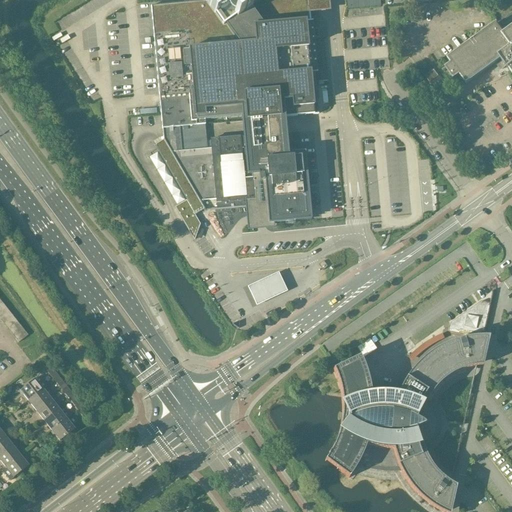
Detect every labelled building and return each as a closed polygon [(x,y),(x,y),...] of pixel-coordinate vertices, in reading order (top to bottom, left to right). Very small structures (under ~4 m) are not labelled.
[(203,0),(205,1),(151,6),(152,14),(154,36),(153,36),(162,129),(163,140),(165,143),(194,192),(215,191),(216,200),(215,200),(215,201),(216,201),(216,203),(217,209),(214,210),(215,210),(246,207),(245,207),(244,201),(253,200),(254,210),(256,210),(255,213),(261,216),(264,209),(267,209),(266,204),(270,203),(272,220),(307,217),(301,157),(284,159),(282,134),(281,118),(318,115),(314,73),(317,73),(312,21),(309,21),(308,13),(308,9),(311,9),(310,2),(310,1),(307,1),(307,0),(203,0)] [(130,18),(107,20),(110,51),(121,50),(124,91),(156,88),(152,47),(133,49),(130,18)] [(452,63),(445,68),(454,80),(461,75),(467,83),(500,59),(502,62),(497,65),(500,71),(506,67),(509,70),(511,69),(511,70),(511,30),(505,36),(497,24),(493,27),(489,30),(453,56),(449,59),(452,63)] [(438,76),(434,70),(425,76),(430,83),(438,76)] [(159,142),(154,145),(186,200),(175,207),(194,240),(199,228),(192,217),(200,213),(203,211),(206,211),(202,201),(215,200),(216,200),(215,191),(194,192),(165,143),(163,140),(159,142)] [(322,271),(327,268),(323,262),(318,265),(322,271)] [(283,286),(277,276),(271,279),(259,285),(250,289),(252,293),(258,304),(265,300),(276,294),(285,290),(283,286)] [(466,339),(466,338),(466,339),(466,340),(465,340),(470,364),(473,363),(476,364),(475,368),(476,368),(483,336),(484,331),(493,292),(493,291),(492,291),(489,303),(482,302),(481,302),(480,302),(451,323),(450,324),(448,332),(456,334),(463,335),(463,336),(462,336),(463,337),(464,339),(466,339)] [(5,308),(0,311),(0,319),(9,312),(5,308)] [(0,319),(4,324),(13,317),(9,312),(0,319)] [(4,324),(7,329),(17,322),(13,317),(4,324)] [(7,329),(11,334),(20,326),(17,322),(7,329)] [(11,334),(13,336),(15,339),(24,331),(20,326),(11,334)] [(24,331),(15,339),(18,343),(28,336),(24,331)] [(328,456),(324,461),(348,479),(352,473),(356,467),(358,463),(368,465),(378,467),(389,468),(399,468),(403,477),(409,485),(415,493),(421,499),(427,504),(433,509),(438,511),(448,511),(455,486),(449,482),(445,479),(440,476),(437,473),(435,470),(430,463),(428,459),(426,456),(424,452),(422,444),(426,442),(429,440),(431,437),(434,433),(435,429),(437,429),(439,427),(439,424),(438,422),(436,422),(435,417),(434,413),(431,410),(429,407),(425,405),(429,397),(435,390),(441,383),(448,378),(455,373),(463,370),(472,368),(481,366),(487,337),(480,337),(474,337),(466,338),(466,339),(464,339),(457,341),(451,343),(444,346),(438,349),(431,353),(425,357),(419,363),(414,368),(409,374),(405,379),(402,384),(399,391),(394,390),(389,389),(385,389),(380,389),(375,390),(370,390),(367,377),(363,365),(359,357),(333,370),(336,379),(339,388),(341,399),(342,410),(341,421),(339,432),(335,443),(330,453),(328,456)] [(54,372),(49,376),(54,382),(59,378),(54,372)] [(35,380),(20,392),(28,402),(43,390),(47,387),(39,377),(35,380)] [(59,388),(64,384),(59,378),(54,382),(59,388)] [(43,390),(28,402),(36,412),(51,400),(43,390)] [(69,392),(65,395),(70,401),(74,398),(69,392)] [(79,404),(74,398),(70,401),(75,407),(79,404)] [(51,400),(36,412),(44,422),(59,410),(51,400)] [(59,410),(44,422),(52,432),(67,420),(59,410)] [(86,412),(81,416),(86,422),(90,418),(86,412)] [(67,420),(52,432),(60,442),(75,430),(67,420)] [(0,456),(13,446),(5,437),(0,440),(0,456)] [(0,460),(6,468),(21,456),(13,446),(0,456),(0,460)] [(29,467),(21,456),(6,468),(14,479),(29,467)]
